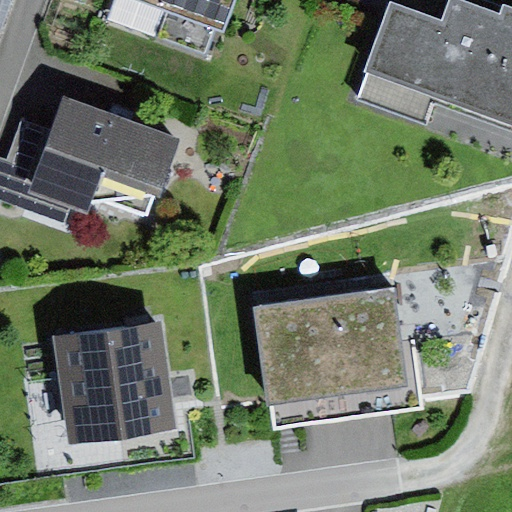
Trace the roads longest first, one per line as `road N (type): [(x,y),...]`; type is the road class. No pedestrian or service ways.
road 1 (residential): [(151,511),(438,472)]
road 2 (track): [(438,472),(471,456),(511,331)]
